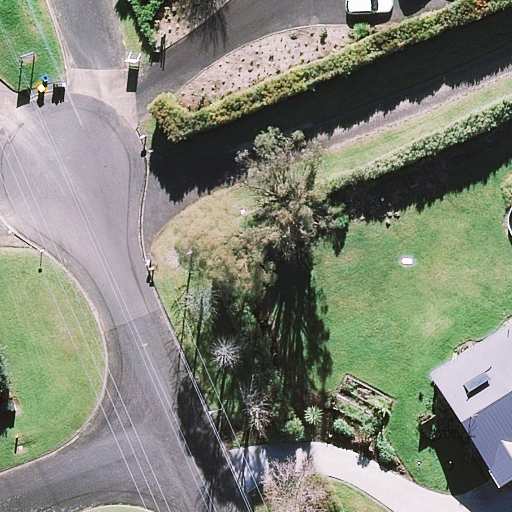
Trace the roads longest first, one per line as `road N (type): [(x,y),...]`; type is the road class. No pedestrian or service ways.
road 1 (residential): [(74,0),(87,36),(88,203),(201,442)]
road 2 (residential): [(0,510),(201,442)]
